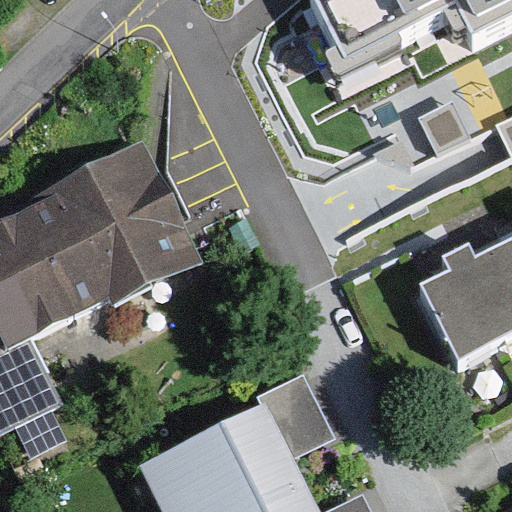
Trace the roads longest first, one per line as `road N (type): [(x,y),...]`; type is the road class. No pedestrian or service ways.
road 1 (residential): [(415,502),(181,0)]
road 2 (residential): [(0,112),(112,0)]
